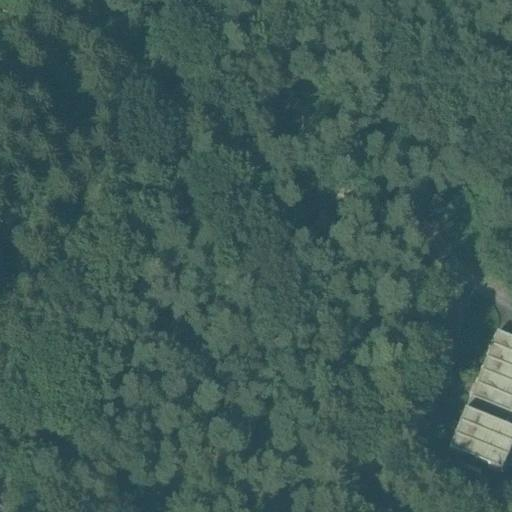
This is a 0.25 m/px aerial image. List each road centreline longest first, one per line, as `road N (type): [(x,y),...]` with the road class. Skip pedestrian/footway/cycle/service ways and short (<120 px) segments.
road 1 (track): [(184,49),(0,510)]
road 2 (track): [(468,249),(252,116),(184,49),(166,0)]
